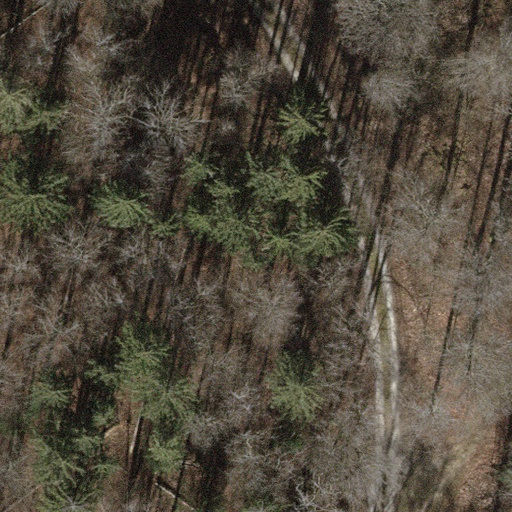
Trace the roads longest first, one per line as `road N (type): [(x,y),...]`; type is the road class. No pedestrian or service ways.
road 1 (track): [(370,511),(391,358),(345,139),(264,0)]
road 2 (track): [(511,361),(414,511)]
